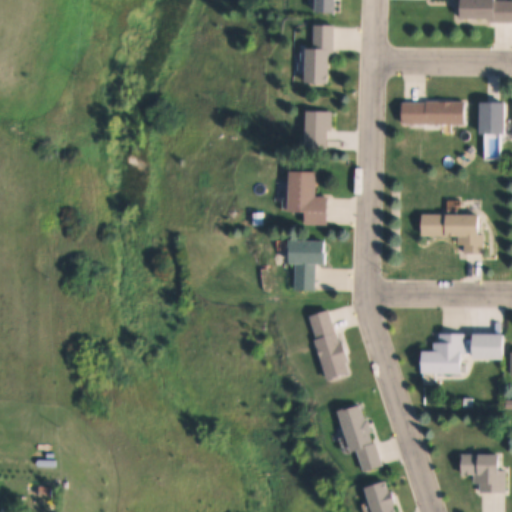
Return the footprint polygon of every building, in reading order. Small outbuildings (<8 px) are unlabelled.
[(317,12),(317,0),(337,0),(337,12),(317,12)] [(501,0),(511,0),(511,22),(490,22),(490,17),(463,17),(463,0),(501,0)] [(317,24),(336,25),(335,56),(331,56),(330,82),(307,81),(308,48),(316,48),(317,24)] [(403,102),(426,103),(427,100),(466,101),(465,125),(402,123),(403,102)] [(480,102),(504,103),(503,134),(500,134),(484,133),(479,133),(480,102)] [(306,149),(307,110),(332,111),(331,130),(328,130),(327,150),(306,149)] [(317,197),(329,197),(328,225),(307,225),(307,211),(290,211),(291,171),(318,172),(317,197)] [(254,212),(264,212),(264,226),(254,226),(254,212)] [(447,214),(480,215),(480,234),(483,234),(483,254),(463,253),(464,244),(457,244),(457,235),(447,235),(447,214)] [(292,239),(328,240),(327,265),(317,265),(316,291),(296,290),(296,264),(291,264),(292,239)] [(330,381),(317,339),(318,339),(311,316),(329,311),(336,333),(338,333),(341,342),(344,341),(351,361),(347,362),(351,374),(330,381)] [(424,350),(433,350),(434,342),(439,342),(439,333),(465,334),(464,373),(424,372),(424,350)] [(464,397),(474,397),(473,406),(464,406),(464,397)] [(366,471),(359,449),(352,451),(339,410),(347,408),(348,409),(362,405),(366,419),(369,418),(374,431),(371,432),(374,443),(377,442),(384,465),(366,471)] [(500,419),(510,419),(509,428),(500,428),(500,419)] [(506,471),(506,492),(480,491),(481,482),(475,482),(476,474),(463,474),(464,452),(501,454),(501,470),(506,471)] [(374,511),(367,487),(387,481),(391,492),(394,491),(397,502),(394,503),(396,511),(374,511)]
